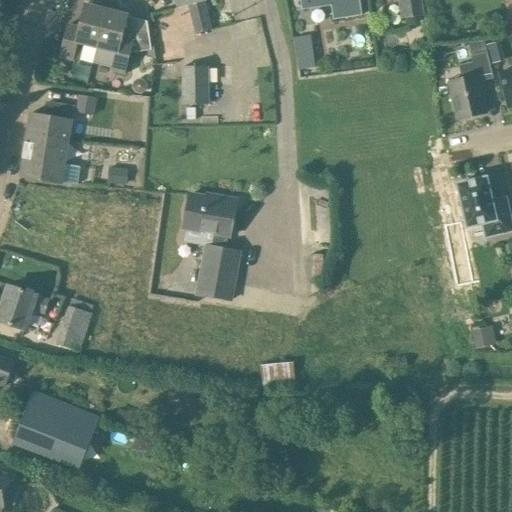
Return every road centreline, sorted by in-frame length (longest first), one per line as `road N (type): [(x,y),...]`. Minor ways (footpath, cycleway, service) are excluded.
road 1 (track): [(511,395),(459,393),(438,401),(428,511)]
road 2 (unclassified): [(0,176),(39,0)]
road 3 (track): [(285,117),(375,146),(437,147)]
